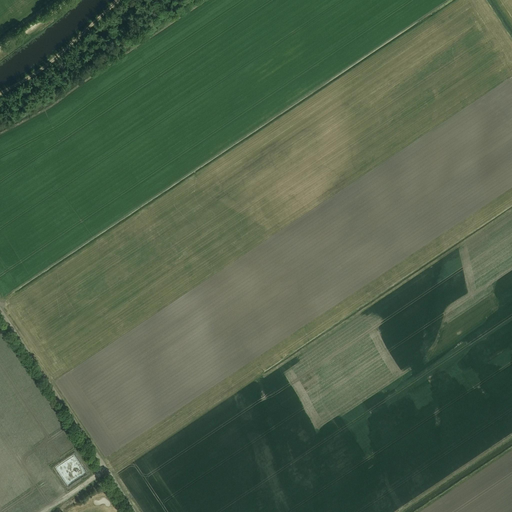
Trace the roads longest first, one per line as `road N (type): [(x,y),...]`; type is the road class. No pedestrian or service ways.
road 1 (unclassified): [(134,511),(0,309)]
road 2 (track): [(0,93),(32,77),(116,0)]
